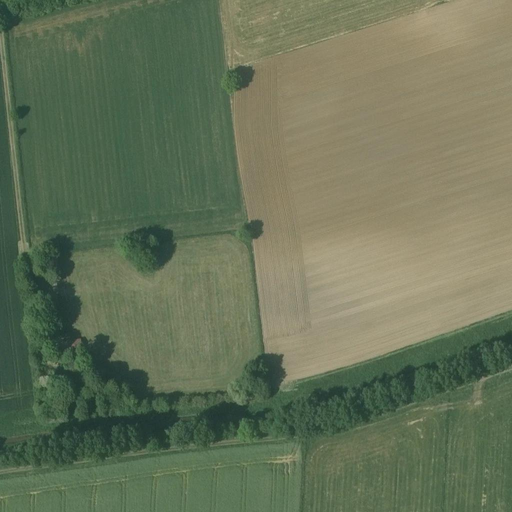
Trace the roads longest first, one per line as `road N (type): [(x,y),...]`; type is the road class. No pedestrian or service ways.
road 1 (track): [(511,366),(316,434),(0,478)]
road 2 (track): [(0,17),(24,252),(49,295),(54,344)]
